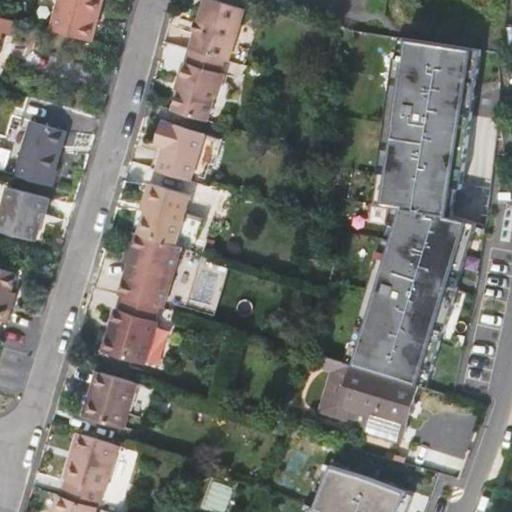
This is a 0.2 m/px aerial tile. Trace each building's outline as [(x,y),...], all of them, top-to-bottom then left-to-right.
[(57,0),(50,30),(92,41),(103,0),(57,0)] [(216,0),(205,0),(192,49),(194,50),(224,59),(231,61),(245,8),(216,0)] [(0,16),(0,35),(10,38),(15,20),(0,16)] [(366,330),(354,366),(418,386),(421,386),(426,370),(434,372),(446,332),(447,332),(460,288),(459,288),(478,224),(452,217),(457,190),(461,190),(483,51),(407,39),(404,60),(396,59),(385,125),(386,126),(379,174),(387,175),(382,207),(393,209),(389,222),(397,225),(388,255),(380,252),(358,327),(366,330)] [(194,50),(191,63),(221,71),(224,59),(194,50)] [(186,80),(183,92),(177,111),(210,121),(218,93),(221,94),(227,73),(221,71),(191,63),(185,61),(181,78),(186,80)] [(177,90),(183,92),(186,80),(181,78),(177,90)] [(29,177),(54,184),(58,168),(54,167),(66,128),(31,119),(16,173),(29,177)] [(156,171),(191,181),(205,132),(161,119),(154,143),(163,145),(156,171)] [(387,175),(379,174),(374,206),(382,207),(387,175)] [(148,205),(140,235),(166,243),(176,246),(189,198),(147,185),(142,203),(148,205)] [(48,202),(7,191),(0,218),(0,235),(35,245),(39,227),(35,226),(38,217),(43,219),(48,202)] [(389,222),(380,252),(388,255),(397,225),(389,222)] [(133,233),(128,250),(136,252),(132,265),(122,296),(127,298),(163,309),(166,310),(183,248),(176,246),(166,243),(140,235),(133,233)] [(136,252),(128,250),(125,263),(132,265),(136,252)] [(0,266),(0,319),(4,321),(9,322),(18,292),(13,291),(19,272),(0,266)] [(163,309),(127,298),(123,311),(118,310),(105,353),(148,366),(161,323),(158,322),(163,309)] [(366,330),(358,327),(346,364),(351,365),(354,366),(366,330)] [(400,441),(418,386),(354,366),(351,365),(338,404),(367,413),(362,429),(400,441)] [(429,389),(434,372),(426,370),(421,386),(429,389)] [(137,383),(96,371),(83,415),(124,428),(137,383)] [(105,491),(118,445),(75,433),(63,479),(67,480),(62,497),(95,507),(100,508),(105,491)] [(400,511),(407,494),(368,480),(329,470),(314,511),(310,511),(309,511),(400,511)] [(62,497),(58,496),(53,511),(93,511),(95,507),(62,497)]
